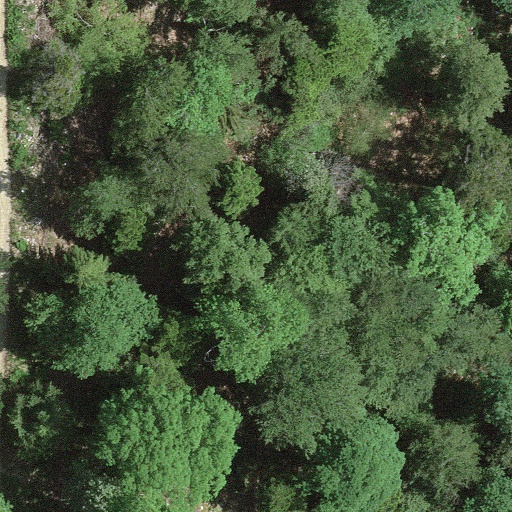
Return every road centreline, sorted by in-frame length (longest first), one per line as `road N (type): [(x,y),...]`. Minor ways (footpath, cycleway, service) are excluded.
road 1 (track): [(313,0),(120,354),(55,511)]
road 2 (track): [(511,143),(484,0)]
